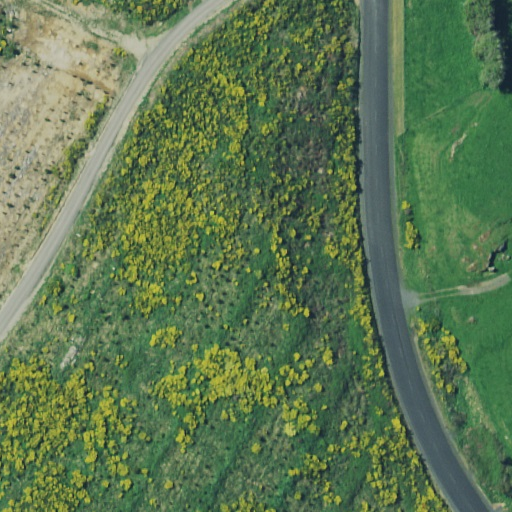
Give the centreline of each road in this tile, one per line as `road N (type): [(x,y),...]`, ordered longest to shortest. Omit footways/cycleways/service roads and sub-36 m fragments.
road 1 (unclassified): [(473,511),(437,453),(394,336),(376,140),(379,0)]
road 2 (unclassified): [(219,0),(163,48),(0,319)]
